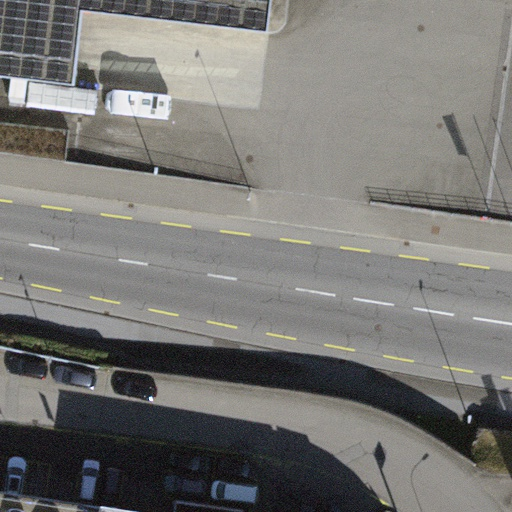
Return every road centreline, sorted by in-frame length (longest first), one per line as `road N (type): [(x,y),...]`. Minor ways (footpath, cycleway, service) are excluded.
road 1 (primary): [(0,244),(511,324)]
road 2 (residential): [(460,511),(345,437),(239,413),(0,382)]
